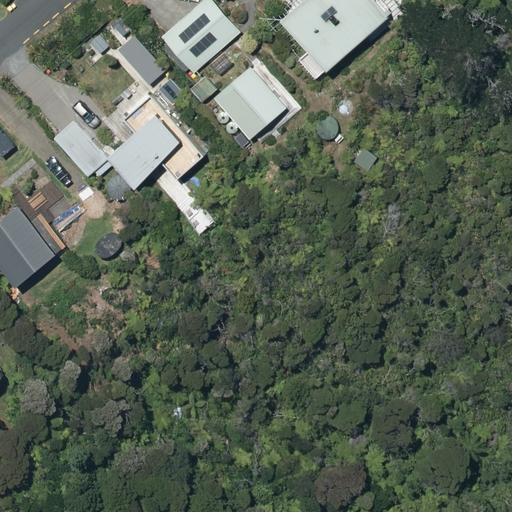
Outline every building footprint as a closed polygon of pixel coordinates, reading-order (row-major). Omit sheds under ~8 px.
[(196,71),(243,29),(217,0),(203,0),(165,34),(171,41),(165,46),(186,70),(191,65),(196,71)] [(389,0),(302,0),(286,15),(332,64),(396,7),(389,0)] [(88,53),(72,66),(81,77),(96,62),(88,53)] [(217,93),(254,136),(285,108),(292,116),(302,108),(259,57),(217,93)] [(220,86),(207,70),(191,83),(205,99),(220,86)] [(179,175),(207,152),(156,91),(127,115),(139,129),(114,149),(139,180),(166,158),(179,175)] [(88,174),(110,156),(78,116),(55,135),(88,174)] [(97,170),(101,175),(114,163),(110,158),(97,170)] [(0,219),(0,254),(24,281),(60,249),(19,202),(0,219)] [(0,379),(9,372),(0,362),(0,379)]
